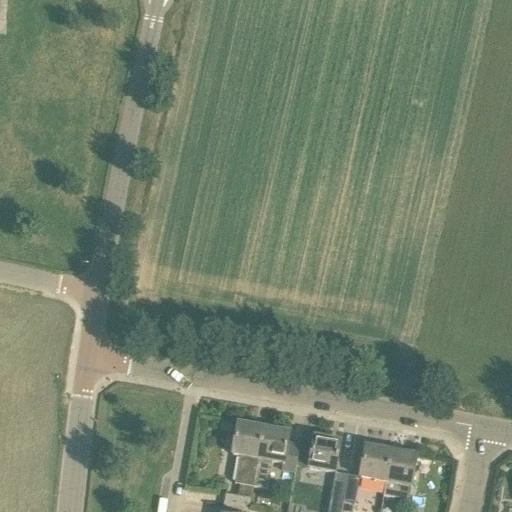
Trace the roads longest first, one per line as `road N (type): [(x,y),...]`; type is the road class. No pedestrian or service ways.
road 1 (tertiary): [(98,292),(157,0)]
road 2 (residential): [(483,427),(197,377)]
road 3 (tertiary): [(70,511),(88,355)]
road 4 (residential): [(174,511),(197,377)]
